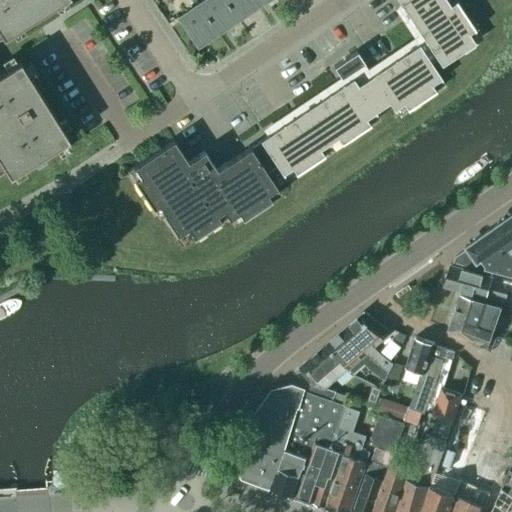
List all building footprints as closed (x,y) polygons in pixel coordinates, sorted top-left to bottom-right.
[(0,0),(0,161),(9,176),(69,139),(20,61),(0,73),(0,34),(4,40),(66,0),(0,0)] [(217,32),(238,19),(225,0),(203,0),(198,4),(217,32)] [(225,0),(238,19),(258,5),(254,0),(225,0)] [(397,0),(441,65),(476,42),(470,33),(475,30),(456,1),(450,5),(446,0),(397,0)] [(197,46),(217,32),(198,4),(178,18),(197,46)] [(442,79),(418,44),(357,85),(353,78),(260,140),(260,142),(250,148),(250,147),(216,170),(204,151),(187,162),(173,140),(132,167),(138,176),(133,180),(152,208),(157,205),(177,235),(186,228),(193,238),(222,219),(218,213),(223,210),(230,219),(239,213),(242,218),(271,199),(268,194),(277,188),(267,173),(277,166),(283,175),(292,169),(296,174),(324,155),(320,149),(337,137),(341,144),(370,124),(367,120),(376,113),(375,111),(389,102),(395,111),(404,105),(407,110),(436,90),(432,85),(442,79)] [(341,78),(364,62),(356,51),(333,67),(341,78)] [(511,214),(449,260),(468,270),(491,277),(493,269),(511,275),(511,214)] [(488,288),(491,277),(468,270),(449,265),(442,285),(484,299),(485,297),(496,300),(500,300),(505,302),(507,294),(488,288)] [(460,294),(453,315),(477,323),(476,326),(492,331),(500,307),(501,307),(502,306),(460,294)] [(364,311),(344,328),(366,352),(374,360),(387,370),(392,364),(379,353),(373,347),(390,332),(364,311)] [(453,315),(447,331),(473,340),(473,339),(488,344),(489,343),(488,343),(492,331),(476,326),(477,323),(453,315)] [(388,373),(389,372),(387,370),(374,360),(366,352),(344,328),(325,344),(348,368),(353,374),(365,364),(368,368),(385,381),(388,373)] [(394,339),(402,343),(406,335),(398,331),(394,339)] [(439,367),(445,348),(445,347),(433,344),(433,343),(415,337),(406,368),(421,373),(410,406),(405,420),(419,424),(422,416),(424,410),(439,367)] [(298,368),(311,380),(314,384),(324,388),(325,388),(348,368),(325,344),(298,368)] [(433,413),(452,419),(460,394),(443,388),(454,351),(445,348),(439,367),(424,410),(433,413)] [(389,372),(388,373),(398,378),(402,366),(393,362),(393,363),(389,372)] [(336,391),(325,388),(324,388),(314,384),(311,380),(307,392),(332,401),(336,391)] [(317,435),(330,439),(342,404),(332,401),(307,392),(290,386),(273,390),(258,411),(257,414),(238,466),(243,477),(295,496),(313,444),(317,435)] [(403,419),(407,407),(380,398),(376,410),(403,419)] [(359,410),(342,404),(330,439),(347,446),(325,507),(337,511),(348,511),(369,454),(366,452),(366,450),(361,448),(366,435),(352,430),(359,410)] [(447,441),(471,449),(484,412),(460,404),(447,441)] [(420,511),(452,419),(439,415),(431,435),(426,433),(422,444),(419,443),(411,465),(396,511),(420,511)] [(376,448),(393,453),(403,423),(378,416),(371,437),(370,446),(376,448)] [(491,428),(483,425),(480,434),(488,437),(491,428)] [(313,502),(325,507),(347,446),(330,439),(317,435),(313,444),(295,496),(313,502)] [(486,442),(479,439),(474,450),(482,453),(486,442)] [(421,511),(448,511),(458,483),(459,483),(471,449),(447,441),(445,440),(421,511)] [(393,453),(371,511),(392,511),(411,451),(396,446),(393,453)] [(371,511),(393,453),(376,448),(353,511),(371,511)] [(511,471),(508,469),(500,489),(511,496),(511,471)] [(69,476),(64,471),(56,472),(51,477),(52,485),(56,489),(64,489),(69,484),(69,476)] [(458,483),(448,511),(482,511),(484,507),(465,499),(469,487),(459,483),(458,483)] [(511,511),(511,496),(500,489),(490,511),(511,511)]
